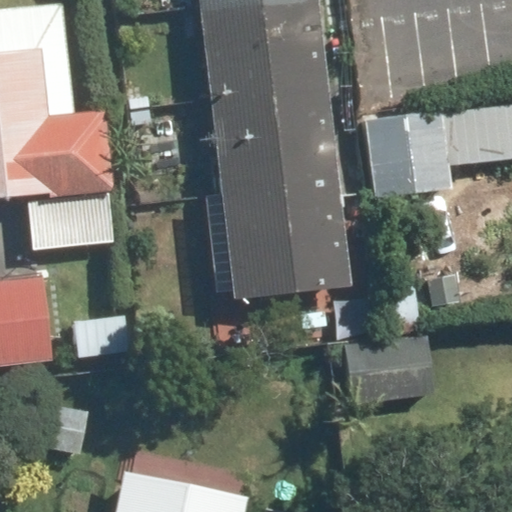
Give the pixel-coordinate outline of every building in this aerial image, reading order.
[(341,285),(307,0),(189,0),(225,299),(341,285)] [(33,55),(32,49),(0,52),(0,198),(48,193),(41,124),(75,120),(67,52),(33,55)] [(511,157),(511,102),(397,116),(404,170),(511,157)] [(182,135),(124,142),(131,208),(190,202),(182,135)] [(0,364),(45,360),(35,275),(0,278),(0,364)] [(122,318),(65,325),(69,367),(127,360),(122,318)] [(429,394),(422,334),(336,344),(343,404),(429,394)] [(80,451),(89,406),(12,390),(3,435),(80,451)] [(247,511),(253,489),(129,462),(118,511),(247,511)]
